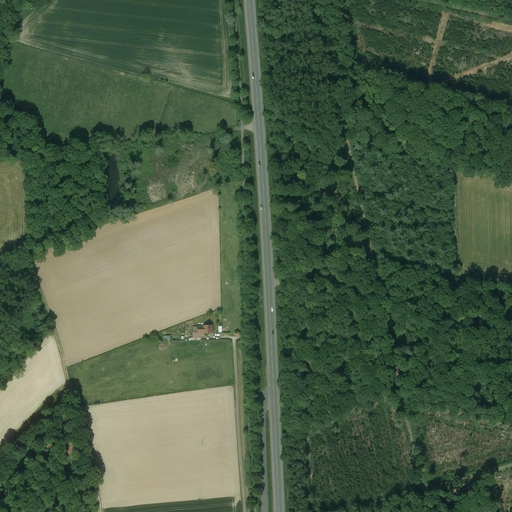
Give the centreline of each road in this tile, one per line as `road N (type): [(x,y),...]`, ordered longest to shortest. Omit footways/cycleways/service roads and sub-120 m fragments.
road 1 (track): [(426,511),(317,0)]
road 2 (primary): [(248,0),(279,511)]
